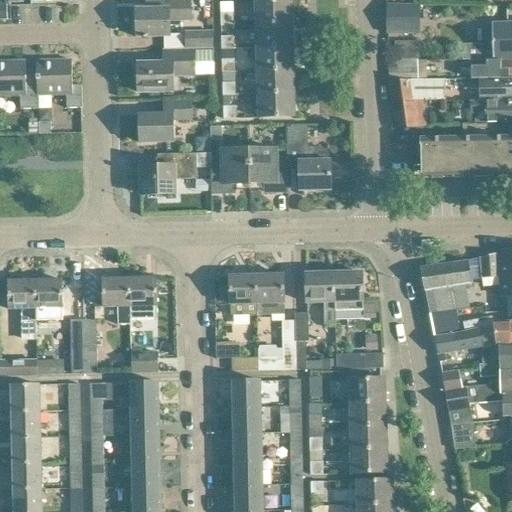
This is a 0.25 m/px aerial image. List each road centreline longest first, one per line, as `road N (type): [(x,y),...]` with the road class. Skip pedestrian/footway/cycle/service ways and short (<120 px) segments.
road 1 (residential): [(400,230),(450,511)]
road 2 (residential): [(201,511),(197,235)]
road 3 (residential): [(365,0),(372,231)]
road 4 (residential): [(100,237),(95,31)]
road 5 (unclassified): [(197,235),(372,231)]
